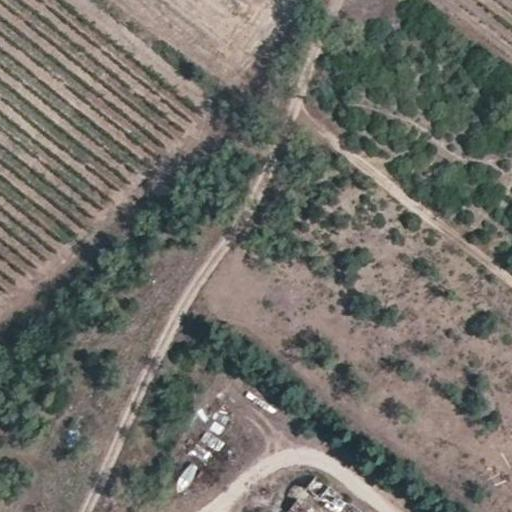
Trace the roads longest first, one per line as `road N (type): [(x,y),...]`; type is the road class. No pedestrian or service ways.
road 1 (track): [(345,0),(297,127),(181,301),(87,511)]
road 2 (track): [(297,127),(358,155),(511,275)]
